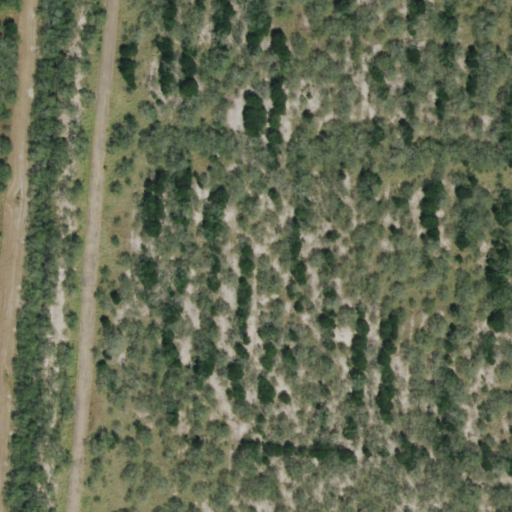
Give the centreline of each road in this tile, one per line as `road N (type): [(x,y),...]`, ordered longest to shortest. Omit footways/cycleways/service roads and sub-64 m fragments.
road 1 (residential): [(104,0),(96,276),(82,334),(67,511)]
road 2 (residential): [(8,0),(0,138)]
